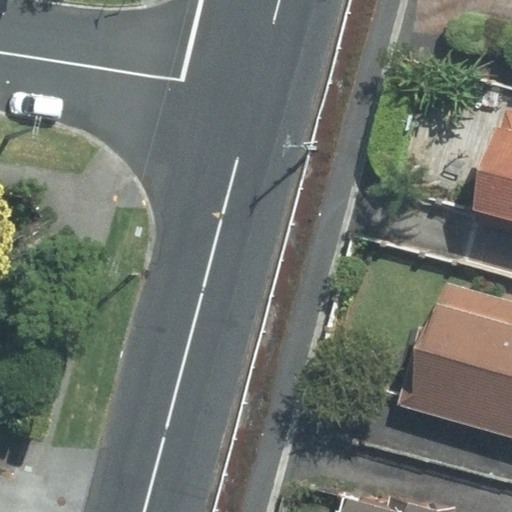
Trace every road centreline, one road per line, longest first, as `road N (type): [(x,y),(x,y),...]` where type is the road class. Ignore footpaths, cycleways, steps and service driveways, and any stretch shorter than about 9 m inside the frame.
road 1 (tertiary): [(146,511),(255,89)]
road 2 (residential): [(0,47),(255,89)]
